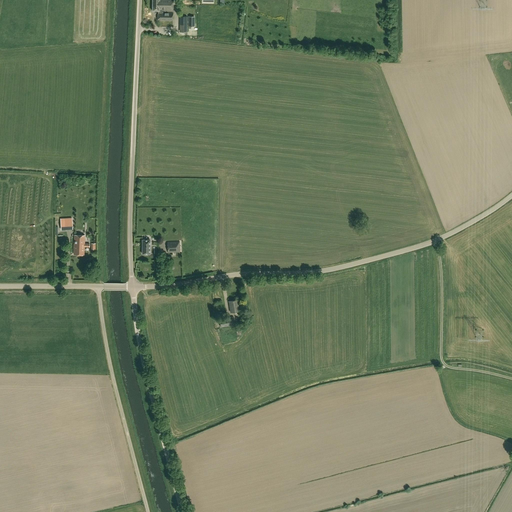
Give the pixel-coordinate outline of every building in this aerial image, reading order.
[(152,0),(152,11),(158,11),(158,20),(173,20),(173,13),(162,13),(162,11),(173,11),(173,0),(152,0)] [(72,219),(60,219),(61,229),(72,229),(72,219)] [(75,235),(74,254),(84,255),(84,247),(90,247),(90,244),(84,244),(85,235),(75,235)] [(142,240),(142,254),(150,254),(150,245),(151,245),(151,241),(149,241),(149,240),(150,240),(142,240)] [(179,241),(167,242),(168,252),(180,252),(179,241)] [(229,301),(231,312),(239,311),(237,299),(229,301)] [(233,317),(220,319),(221,327),(235,325),(233,317)]
